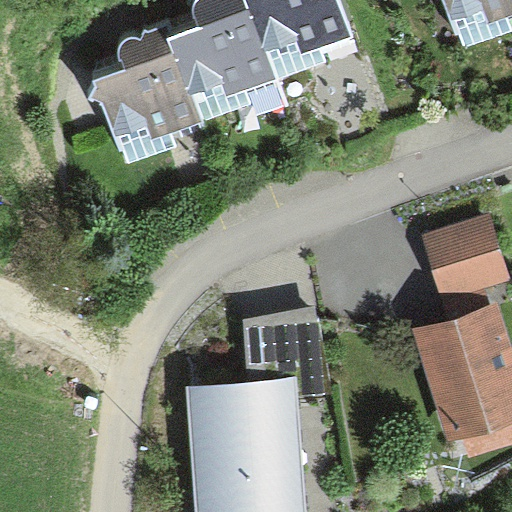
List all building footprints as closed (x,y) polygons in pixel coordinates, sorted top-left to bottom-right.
[(79,56),(117,162),(168,145),(164,133),(247,104),(242,87),(318,60),(312,44),(343,33),(331,0),(181,0),(110,25),(116,43),(79,56)] [(511,0),(435,0),(450,41),(511,22),(511,0)] [(444,278),(504,256),(484,202),(424,224),(444,278)] [(454,416),(511,393),(511,355),(487,289),(416,316),(454,416)] [(188,364),(192,511),(341,511),(330,299),(259,298),(260,362),(188,364)]
